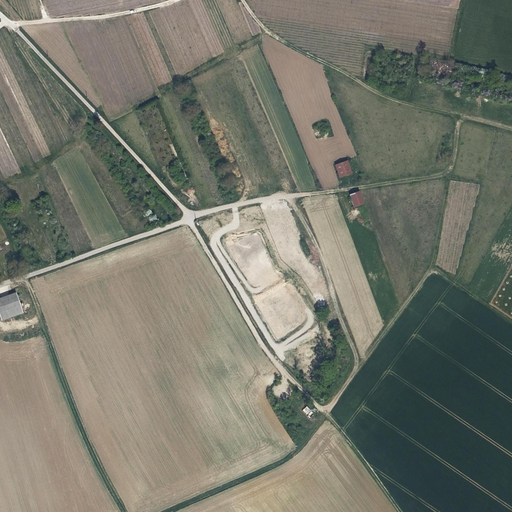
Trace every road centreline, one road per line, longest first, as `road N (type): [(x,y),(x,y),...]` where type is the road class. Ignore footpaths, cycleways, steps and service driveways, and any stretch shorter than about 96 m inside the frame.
road 1 (track): [(185,220),(265,349),(323,409),(356,358),(319,253),(288,197)]
road 2 (track): [(185,220),(244,202),(440,175),(455,161),(457,116)]
road 3 (track): [(511,131),(381,94),(267,32),(242,0)]
road 4 (track): [(7,21),(189,216)]
road 5 (track): [(25,276),(88,442),(125,511)]
road 6 (track): [(355,370),(433,269),(511,321)]
road 7 (track): [(0,285),(185,220)]
road 8 (track): [(170,511),(287,458),(326,414)]
road 9 (track): [(176,0),(111,15),(7,21)]
road 10 (track): [(323,409),(400,511)]
